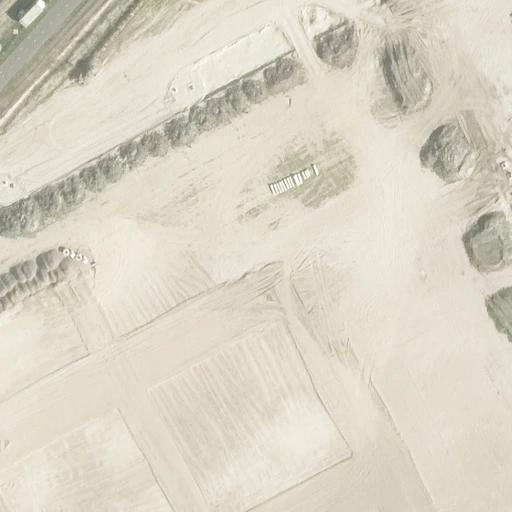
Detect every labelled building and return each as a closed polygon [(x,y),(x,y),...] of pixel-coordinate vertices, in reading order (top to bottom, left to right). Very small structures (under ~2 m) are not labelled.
[(68,0),(54,15),(56,17),(57,16),(82,41),(96,28),(70,3),(71,2),(68,0)] [(72,0),(71,2),(70,3),(96,28),(110,13),(96,0),(72,0)] [(96,0),(110,13),(122,0),(96,0)] [(168,0),(156,0),(156,1),(165,10),(171,3),(168,0)] [(156,1),(149,7),(158,16),(165,10),(156,1)] [(56,17),(43,31),(68,56),(82,41),(57,16),(56,17)] [(134,23),(127,30),(136,39),(143,32),(134,23)] [(127,30),(121,36),(130,46),(136,39),(127,30)] [(43,31),(28,46),(54,71),(68,56),(43,31)] [(28,46),(14,60),(40,85),(54,71),(28,46)] [(106,51),(100,58),(109,67),(115,60),(106,51)] [(100,58),(93,65),(102,74),(109,67),(100,58)] [(14,60),(0,74),(0,75),(25,100),(40,85),(14,60)] [(0,75),(0,104),(11,115),(25,100),(0,75)] [(78,81),(71,87),(80,96),(87,90),(78,81)] [(71,87),(65,94),(74,103),(80,96),(71,87)] [(49,110),(43,117),(52,126),(59,119),(49,110)] [(43,117),(36,123),(45,132),(52,126),(43,117)]
